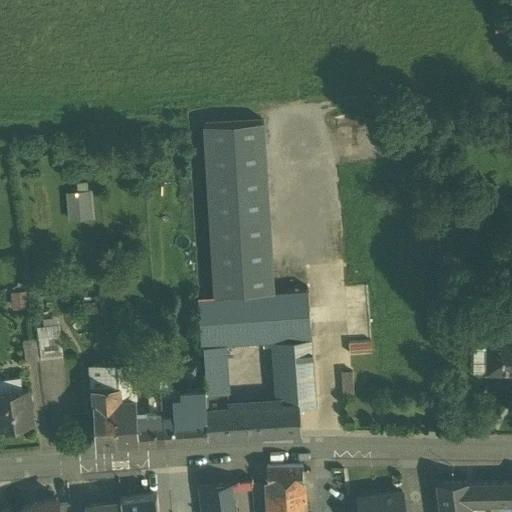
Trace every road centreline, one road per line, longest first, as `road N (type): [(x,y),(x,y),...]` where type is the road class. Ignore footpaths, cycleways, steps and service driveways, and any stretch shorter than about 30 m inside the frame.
road 1 (track): [(511,88),(0,130)]
road 2 (residential): [(0,470),(335,450),(511,452)]
road 3 (track): [(313,106),(323,267)]
